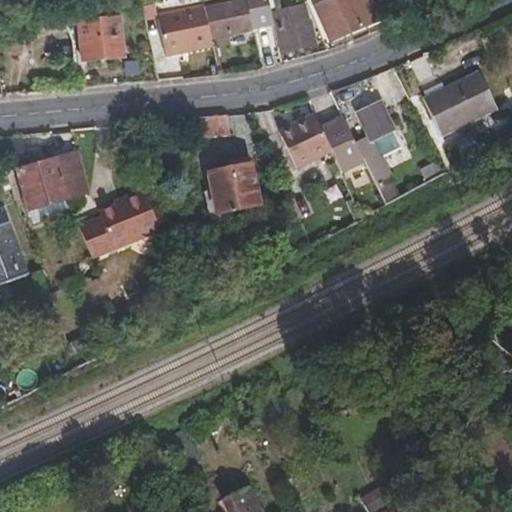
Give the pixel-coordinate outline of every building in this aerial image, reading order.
[(202,17),(206,36),(250,27),(249,25),(269,21),(264,0),(255,0),(202,11),(202,17)] [(375,21),(370,0),(333,0),(314,9),(328,43),(375,21)] [(202,17),(202,11),(202,9),(155,18),(163,59),(210,51),(206,36),(202,17)] [(306,22),(303,9),(270,14),(278,55),(314,48),(310,22),(306,22)] [(75,26),(79,64),(120,60),(116,21),(75,26)] [(421,98),(440,136),(495,107),(476,69),(421,98)] [(367,139),(352,146),(361,164),(374,190),(390,181),(379,159),(370,141),(391,131),(379,105),(356,116),(367,139)] [(226,136),(224,117),(190,120),(192,139),(226,136)] [(361,164),(352,146),(339,118),(317,128),(338,175),(361,164)] [(399,149),(391,131),(370,141),(379,159),(399,149)] [(87,186),(78,156),(15,173),(26,214),(39,210),(83,197),(87,186)] [(206,174),(213,213),(256,206),(249,166),(206,174)] [(147,208),(141,192),(116,202),(118,207),(96,215),(110,250),(156,232),(147,208)] [(83,197),(39,210),(43,223),(78,211),(83,197)] [(0,281),(19,275),(1,222),(0,221),(0,281)] [(180,293),(173,274),(155,282),(163,301),(180,293)] [(511,464),(511,448),(509,441),(497,418),(474,429),(465,433),(478,462),(481,466),(494,460),(499,470),(511,464)] [(511,464),(499,470),(508,487),(511,485),(511,464)] [(254,511),(243,490),(218,503),(222,511),(254,511)]
